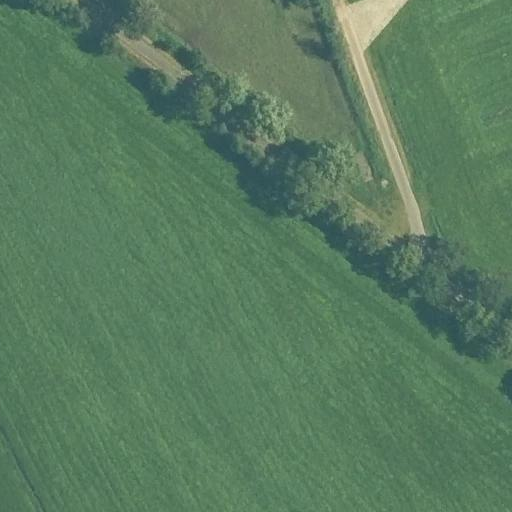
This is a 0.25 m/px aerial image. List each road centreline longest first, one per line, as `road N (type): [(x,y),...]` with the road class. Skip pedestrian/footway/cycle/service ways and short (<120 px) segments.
road 1 (unclassified): [(511,337),(80,0)]
road 2 (track): [(336,0),(427,272)]
